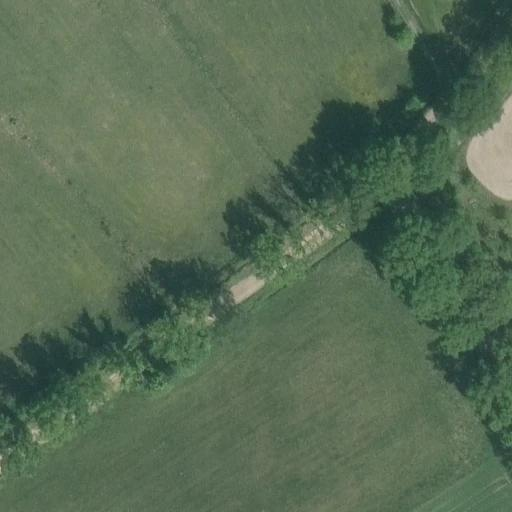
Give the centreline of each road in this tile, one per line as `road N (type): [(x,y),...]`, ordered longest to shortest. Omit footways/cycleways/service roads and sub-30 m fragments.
road 1 (track): [(395,185),(0,465)]
road 2 (track): [(511,374),(395,185),(413,142),(454,95)]
